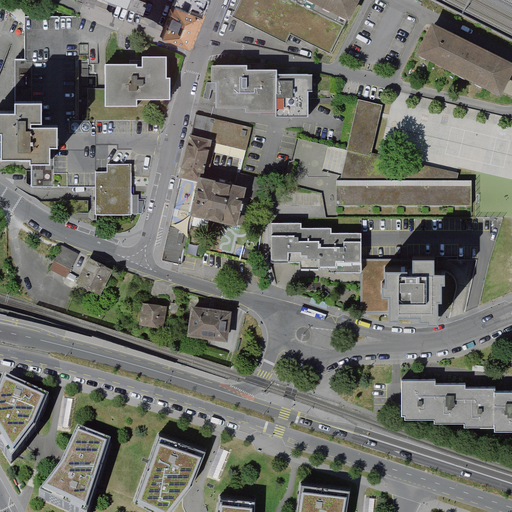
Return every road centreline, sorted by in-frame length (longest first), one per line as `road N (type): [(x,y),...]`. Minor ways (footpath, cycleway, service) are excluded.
road 1 (primary): [(0,356),(125,385),(415,476)]
road 2 (residential): [(204,42),(511,113)]
road 3 (primary): [(511,484),(234,395)]
road 4 (primary): [(234,395),(0,333)]
road 5 (residential): [(204,42),(151,236),(133,263)]
road 6 (residential): [(289,319),(133,263)]
road 7 (residential): [(133,263),(0,193)]
road 8 (residential): [(511,57),(398,0)]
road 9 (residential): [(394,342),(447,339),(511,314)]
